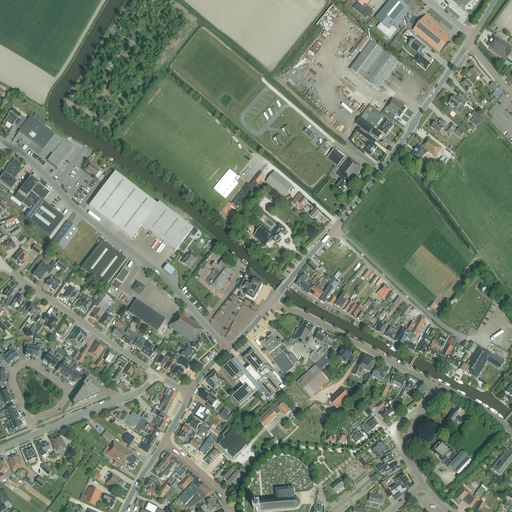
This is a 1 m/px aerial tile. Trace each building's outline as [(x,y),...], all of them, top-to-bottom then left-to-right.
[(353,0),(358,4),(354,8),(366,18),(372,11),(368,7),(367,8),(366,7),(371,0),(353,0)] [(392,27),(408,8),(399,0),(390,0),(375,19),(385,27),(381,31),(390,38),(396,30),(392,27)] [(440,53),(440,54),(449,43),(448,44),(444,41),(448,37),(425,17),(413,31),(440,53)] [(511,51),(511,49),(511,46),(501,39),(502,38),(497,34),(495,37),(488,46),(490,48),(489,50),(492,52),(505,61),(511,52),(511,51)] [(366,38),(363,36),(354,48),(360,53),(370,41),(366,38)] [(426,71),(431,65),(422,57),(424,55),(421,53),(425,48),(414,38),(408,45),(419,55),(417,57),(420,59),(417,63),(426,71)] [(377,91),(398,63),(371,42),(350,70),(377,91)] [(511,65),(505,61),(502,66),(507,70),(511,65)] [(482,79),(484,77),(475,67),(470,72),(476,79),(479,76),(482,79)] [(474,93),(476,91),(466,80),(461,85),(468,93),(471,90),(474,93)] [(498,89),(499,89),(494,83),(490,87),(495,92),(492,94),(497,99),(502,93),(498,89)] [(463,107),(468,102),(462,97),(459,100),(454,96),(449,102),(458,109),(461,105),(463,107)] [(400,118),(406,109),(403,107),(405,105),(402,104),(402,105),(393,98),(385,109),(391,113),(389,115),(394,119),(396,115),(400,118)] [(7,114),(8,115),(3,122),(6,124),(7,123),(12,126),(14,124),(21,129),(28,120),(12,109),(10,111),(7,114)] [(25,151),(28,148),(55,168),(71,147),(37,121),(33,117),(31,116),(28,120),(21,129),(18,132),(19,133),(15,138),(20,141),(18,144),(20,145),(22,143),(25,145),(22,149),(25,151)] [(382,134),(364,121),(360,118),(355,124),(370,134),(371,133),(379,139),(382,134)] [(450,135),(456,128),(451,124),(449,127),(445,123),(446,123),(441,119),(438,123),(436,122),(431,127),(439,133),(443,128),(446,130),(445,131),(450,135)] [(390,130),(393,126),(388,122),(385,120),(378,130),(386,136),(389,132),(391,130),(390,130)] [(377,147),(374,145),(376,141),(366,134),(363,137),(369,141),(368,143),(367,143),(365,146),(367,148),(365,152),(370,156),(373,153),(375,151),(377,147)] [(435,158),(442,148),(429,138),(427,141),(426,140),(421,147),(419,146),(412,156),(420,162),(427,152),(435,158)] [(334,149),(327,158),(335,164),(338,167),(345,158),(335,149),(334,149)] [(350,185),(362,168),(350,158),(337,175),(341,178),(340,179),(341,179),(334,188),(342,194),(349,184),(350,185)] [(14,159),(11,164),(9,163),(5,168),(6,169),(0,177),(0,181),(11,190),(17,182),(14,179),(21,170),(19,168),(22,165),(14,159)] [(91,164),(86,170),(95,177),(100,171),(91,164)] [(159,203),(157,205),(115,172),(89,206),(131,239),(142,226),(175,251),(193,229),(159,203)] [(284,197),(292,187),(274,172),(266,183),(284,197)] [(260,182),(265,177),(260,173),(254,181),(258,184),(260,185),(262,183),(260,182)] [(21,204),(22,204),(38,183),(38,182),(30,176),(25,183),(25,182),(22,186),(22,187),(12,200),(20,206),(21,204)] [(50,192),(38,183),(22,204),(25,206),(22,210),(28,215),(26,217),(38,231),(49,239),(65,218),(43,201),(50,192)] [(241,205),(254,190),(248,185),(235,200),(240,204),(241,205)] [(299,208),(307,199),(300,193),(292,202),(299,208)] [(315,220),(320,213),(315,210),(312,208),(311,210),(313,212),(310,216),(315,220)] [(63,250),(78,229),(68,221),(52,242),(63,250)] [(278,242),(287,232),(281,227),(281,228),(278,226),(272,234),(262,226),(254,236),(266,246),(272,238),(278,242)] [(13,237),(21,231),(19,228),(10,234),(13,237)] [(7,236),(10,235),(7,230),(0,233),(0,239),(7,236)] [(25,240),(27,238),(26,237),(24,237),(23,237),(22,237),(18,241),(21,245),(26,240),(25,240)] [(12,250),(16,247),(11,239),(7,242),(7,243),(3,246),(7,252),(12,249),(12,250)] [(105,288),(126,259),(102,241),(81,269),(105,288)] [(38,255),(42,250),(35,245),(31,250),(38,255)] [(25,261),(29,256),(21,249),(16,254),(17,255),(13,259),(19,265),(21,263),(22,265),(25,262),(25,261)] [(190,251),(181,263),(185,265),(185,264),(189,267),(194,260),(197,256),(190,251)] [(218,292),(233,272),(225,266),(226,264),(225,263),(221,260),(218,265),(214,262),(211,266),(215,269),(212,272),(214,273),(207,283),(218,292)] [(53,262),(50,266),(42,261),(37,269),(32,275),(40,281),(44,274),(46,271),(49,273),(53,269),(52,269),(56,264),(53,262)] [(307,266),(314,273),(319,268),(311,261),(307,266)] [(64,272),(68,267),(61,262),(57,267),(64,272)] [(168,264),(164,270),(171,276),(176,271),(168,264)] [(119,289),(130,271),(124,268),(113,285),(119,289)] [(370,273),(367,270),(362,276),(365,279),(370,273)] [(300,288),(306,283),(310,279),(304,273),(294,284),(300,289),(300,288)] [(374,285),(378,279),(378,278),(375,276),(369,284),(372,287),(374,285)] [(58,286),(61,282),(55,277),(53,279),(50,278),(49,280),(45,284),(55,291),(58,286)] [(324,304),(337,286),(339,282),(333,278),(328,285),(329,285),(323,293),(319,300),(324,304)] [(263,285),(254,281),(251,286),(249,286),(251,282),(245,279),(239,290),(245,293),(247,290),(248,291),(245,296),(254,301),(263,285)] [(378,279),(374,285),(378,287),(382,282),(378,279)] [(94,285),(89,281),(84,288),(89,292),(94,285)] [(304,291),(311,283),(310,281),(308,284),(306,283),(300,288),(304,291)] [(138,282),(133,290),(141,295),(146,287),(138,282)] [(309,293),(313,288),(311,286),(313,284),(311,283),(304,291),(308,294),(309,293)] [(314,297),(322,285),(320,284),(316,289),(314,287),(313,288),(309,293),(314,297)] [(387,295),(391,290),(385,284),(376,294),(383,300),(384,301),(388,296),(387,295)] [(321,291),(324,287),(322,285),(314,297),(319,300),(323,293),(321,291)] [(75,299),(80,293),(70,286),(66,292),(67,293),(64,298),(71,303),(74,298),(75,299)] [(11,296),(14,292),(8,288),(3,295),(8,299),(4,305),(7,307),(13,298),(11,296)] [(347,304),(349,302),(346,300),(348,297),(347,297),(348,295),(343,292),(334,305),(339,308),(343,310),(347,304)] [(391,298),(388,301),(391,303),(397,295),(392,292),(389,296),(391,298)] [(104,313),(113,301),(103,294),(94,306),(97,308),(90,317),(97,322),(104,313)] [(13,309),(16,304),(19,306),(24,299),(18,295),(15,300),(13,298),(8,306),(13,309)] [(90,306),(93,301),(87,297),(84,295),(81,299),(81,300),(79,303),(78,302),(76,306),(85,313),(88,309),(87,309),(89,306),(90,306)] [(400,299),(397,296),(392,303),(395,306),(400,299)] [(332,306),(337,300),(332,297),(328,303),(332,306)] [(351,315),(357,306),(354,304),(358,300),(357,299),(353,303),(347,313),(351,315)] [(157,332),(166,319),(136,300),(128,312),(157,332)] [(381,304),(376,300),(372,306),(377,309),(381,304)] [(353,303),(349,301),(347,304),(343,310),(347,313),(353,303)] [(31,314),(36,307),(31,304),(28,308),(25,306),(21,313),(26,316),(28,313),(31,314)] [(355,319),(363,307),(359,304),(357,306),(351,315),(355,319)] [(365,316),(367,313),(364,311),(367,306),(365,304),(363,307),(355,319),(361,322),(365,316)] [(123,306),(117,315),(121,318),(127,309),(123,306)] [(3,307),(1,309),(0,307),(0,314),(3,312),(7,315),(9,313),(3,307)] [(38,314),(41,310),(36,307),(31,314),(33,316),(31,320),(36,323),(41,316),(38,314)] [(410,310),(407,307),(402,314),(405,316),(410,310)] [(109,309),(99,323),(100,324),(104,327),(105,327),(112,318),(110,316),(111,315),(113,312),(109,309)] [(198,337),(204,329),(179,312),(169,327),(190,342),(191,341),(194,343),(191,347),(197,351),(204,341),(198,337)] [(372,329),(381,315),(379,313),(374,319),(371,318),(367,325),(372,329)] [(51,317),(47,314),(43,320),(47,323),(45,327),(51,331),(57,321),(51,317)] [(367,325),(371,318),(372,317),(367,314),(362,322),(367,325)] [(383,322),(380,320),(383,316),(381,315),(372,329),(377,332),(380,326),(383,322)] [(426,322),(423,320),(425,318),(421,316),(411,333),(417,336),(426,322)] [(124,334),(125,334),(121,331),(122,330),(121,329),(124,325),(118,321),(115,326),(117,327),(116,328),(112,334),(120,340),(124,334)] [(311,333),(314,327),(304,322),(301,328),(299,327),(292,339),(306,346),(313,334),(311,333)] [(410,331),(414,324),(411,322),(407,329),(402,327),(393,341),(399,344),(403,336),(407,329),(410,331)] [(381,325),(380,326),(377,332),(382,335),(389,324),(387,323),(384,327),(381,325)] [(384,336),(393,340),(396,335),(398,331),(390,326),(386,332),(385,332),(383,335),(384,336)] [(85,341),(87,338),(85,337),(87,334),(79,329),(76,327),(67,340),(79,349),(85,340),(85,341)] [(324,344),(328,335),(319,330),(314,339),(317,341),(316,344),(321,347),(323,343),(324,344)] [(409,335),(411,332),(407,330),(405,333),(407,334),(406,337),(403,336),(399,343),(403,346),(406,341),(407,342),(409,338),(408,337),(409,335)] [(417,336),(411,333),(411,332),(409,335),(408,337),(409,338),(407,342),(406,341),(403,346),(414,351),(417,347),(412,344),(417,336)] [(131,339),(124,334),(120,340),(131,347),(132,345),(135,342),(134,341),(136,339),(139,335),(138,335),(136,338),(133,336),(131,339)] [(147,341),(142,338),(139,335),(136,339),(134,341),(135,342),(132,345),(140,351),(147,341)] [(279,375),(283,379),(287,383),(290,381),(285,375),(295,367),(286,356),(289,354),(285,348),(284,349),(282,345),(279,341),(277,342),(272,335),(262,344),(267,350),(263,353),(266,356),(271,362),(272,360),(277,366),(273,369),(279,375)] [(334,344),(334,345),(337,339),(329,335),(324,344),(332,348),(334,344)] [(429,346),(426,344),(430,337),(425,335),(419,347),(421,348),(419,351),(424,354),(429,346)] [(446,362),(457,341),(451,338),(447,345),(443,353),(440,351),(437,357),(446,362)] [(103,351),(106,348),(105,347),(98,342),(97,342),(97,341),(89,353),(98,359),(102,353),(101,353),(103,351)] [(287,348),(289,346),(285,341),(282,344),(286,348),(285,348),(289,354),(287,355),(294,364),(298,361),(287,348)] [(31,357),(33,347),(30,347),(30,343),(25,342),(24,348),(27,349),(25,356),(31,357)] [(153,347),(150,345),(146,342),(140,351),(150,358),(153,353),(150,351),(153,347)] [(440,351),(442,348),(433,343),(428,352),(437,357),(440,351)] [(500,369),(504,361),(491,354),(471,343),(467,349),(473,353),(469,361),(466,365),(462,363),(458,370),(463,372),(468,375),(469,374),(477,379),(487,361),(500,369)] [(31,357),(37,358),(38,351),(41,351),(42,345),(37,344),(36,348),(33,347),(31,357)] [(14,362),(18,358),(14,352),(16,350),(12,345),(8,349),(10,352),(7,354),(14,362)] [(83,358),(89,349),(86,346),(76,361),(81,364),(84,359),(83,358)] [(163,350),(158,346),(153,352),(159,356),(163,350)] [(189,362),(196,352),(187,346),(181,356),(189,362)] [(317,363),(327,353),(322,348),(316,354),(314,352),(310,356),(317,363)] [(351,354),(352,353),(348,351),(343,348),(338,357),(339,358),(339,360),(346,364),(348,360),(352,362),(356,357),(351,354)] [(316,366),(319,370),(336,354),(332,349),(320,360),(321,360),(318,362),(316,366)] [(109,363),(111,361),(113,363),(118,356),(109,350),(105,357),(107,359),(106,361),(109,363)] [(48,365),(54,357),(51,355),(53,352),(51,351),(43,362),(48,365)] [(242,374),(231,361),(222,369),(235,384),(239,381),(243,386),(231,397),(239,406),(254,394),(253,392),(260,386),(271,399),(280,390),(267,375),(270,373),(265,367),(267,366),(254,351),(244,360),(250,367),(242,374)] [(458,368),(461,362),(460,361),(461,359),(457,357),(455,359),(453,357),(455,352),(453,351),(447,362),(458,368)] [(14,362),(7,354),(5,356),(2,353),(0,355),(0,358),(2,361),(5,360),(9,365),(14,362)] [(165,364),(169,358),(171,359),(173,356),(170,353),(167,356),(165,359),(162,357),(157,363),(162,367),(165,364)] [(54,357),(48,365),(53,368),(61,357),(59,356),(56,359),(54,357)] [(124,368),(128,362),(120,357),(115,364),(120,368),(112,379),(116,382),(123,372),(121,371),(122,369),(123,370),(124,368)] [(371,370),(375,362),(365,357),(359,367),(356,366),(352,374),(360,378),(361,375),(364,370),(370,373),(371,370)] [(103,360),(100,358),(95,366),(98,368),(103,360)] [(63,376),(70,366),(66,364),(67,361),(66,359),(57,372),(63,376)] [(187,370),(191,364),(185,360),(183,359),(179,364),(182,366),(187,370)] [(164,369),(170,373),(176,364),(171,360),(164,369)] [(129,377),(135,368),(130,364),(124,373),(129,377)] [(181,369),(182,368),(176,364),(175,366),(177,368),(173,374),(177,377),(179,377),(183,371),(181,369)] [(69,380),(75,371),(77,368),(76,366),(73,369),(70,366),(63,376),(69,380)] [(329,381),(319,370),(316,366),(297,382),(310,397),(329,381)] [(384,379),(388,372),(377,366),(372,377),(369,376),(363,388),(367,390),(368,388),(373,378),(382,382),(381,383),(385,385),(388,380),(384,379)] [(273,370),(271,372),(278,380),(277,381),(283,387),(286,385),(273,370)] [(75,371),(69,380),(75,384),(83,372),(81,371),(79,373),(75,371)] [(216,372),(206,380),(215,390),(224,382),(216,372)] [(398,385),(401,379),(394,375),(389,384),(395,387),(396,386),(397,386),(397,385),(398,385)] [(86,401),(91,399),(102,394),(101,391),(90,384),(91,382),(87,379),(83,385),(84,386),(72,403),(74,406),(86,401)] [(406,381),(401,379),(398,385),(397,385),(397,386),(399,388),(398,390),(401,391),(402,389),(404,389),(406,385),(404,384),(406,381)] [(415,396),(419,388),(409,383),(405,390),(415,396)] [(389,389),(384,386),(378,397),(383,400),(389,389)] [(0,398),(1,400),(10,396),(8,390),(1,393),(0,391),(0,398)] [(172,404),(177,394),(171,391),(171,392),(166,390),(164,395),(166,396),(164,401),(156,396),(153,401),(156,403),(157,400),(162,403),(161,404),(170,409),(172,404)] [(211,393),(210,394),(205,390),(199,397),(212,407),(217,399),(213,396),(214,396),(214,395),(211,393)] [(330,401),(336,408),(345,400),(346,402),(349,399),(348,398),(349,397),(342,390),(330,401)] [(12,401),(10,396),(1,400),(2,403),(0,403),(0,409),(3,408),(2,405),(12,401)] [(285,417),(291,411),(284,403),(281,406),(277,402),(257,420),(260,424),(264,427),(277,416),(276,415),(280,412),(285,417)] [(387,417),(394,412),(390,406),(389,407),(387,404),(385,406),(382,403),(376,407),(379,410),(379,411),(381,413),(379,415),(384,420),(388,418),(387,417)] [(170,409),(161,404),(159,409),(161,410),(161,411),(167,414),(170,409)] [(192,415),(200,420),(204,423),(209,416),(205,413),(208,409),(200,404),(192,415)] [(7,417),(17,413),(14,406),(1,412),(2,414),(5,413),(7,417)] [(364,410),(368,416),(372,412),(368,407),(364,410)] [(454,412),(446,423),(450,426),(451,425),(454,427),(458,422),(462,424),(464,421),(458,416),(462,410),(458,407),(455,412),(454,412)] [(224,409),(220,415),(227,420),(229,417),(227,415),(229,413),(224,409)] [(155,415),(158,417),(158,418),(166,422),(169,418),(165,416),(166,415),(158,411),(155,415)] [(154,427),(141,419),(132,412),(129,417),(124,413),(119,419),(139,433),(141,431),(148,435),(149,435),(156,440),(161,431),(155,428),(154,427)] [(9,424),(20,419),(17,413),(7,417),(8,421),(5,423),(6,425),(9,424)] [(166,422),(158,418),(157,420),(153,417),(153,418),(145,413),(142,418),(150,423),(152,425),(156,427),(155,428),(161,431),(166,422)] [(371,431),(379,425),(374,418),(372,416),(364,422),(365,423),(362,426),(368,433),(371,431)] [(191,417),(187,424),(192,427),(195,429),(196,429),(201,422),(197,420),(196,420),(191,417)] [(20,419),(9,424),(11,428),(8,429),(9,431),(22,426),(20,419)] [(196,434),(194,432),(185,426),(182,431),(182,432),(179,437),(183,441),(187,436),(192,439),(194,437),(196,434)] [(211,427),(208,430),(201,426),(199,430),(200,431),(204,433),(206,435),(207,433),(208,433),(216,439),(219,433),(215,430),(211,427)] [(239,454),(247,445),(232,431),(228,428),(221,436),(222,437),(218,442),(220,444),(218,445),(233,459),(239,454)] [(343,431),(339,430),(338,431),(338,436),(339,437),(339,442),(345,443),(346,433),(343,433),(343,431)] [(359,432),(358,431),(356,430),(353,433),(353,432),(353,433),(354,434),(353,434),(351,437),(350,439),(352,440),(354,440),(356,443),(364,437),(360,432),(359,432)] [(217,440),(216,439),(208,433),(205,437),(208,439),(199,451),(205,456),(217,440)] [(133,440),(126,435),(122,442),(129,446),(133,440)] [(147,453),(156,440),(149,435),(148,435),(146,439),(145,438),(139,449),(147,453)] [(60,437),(52,440),(53,442),(52,443),(56,452),(66,448),(62,439),(61,439),(60,437)] [(198,450),(201,445),(194,439),(190,445),(198,450)] [(378,458),(389,450),(382,441),(371,450),(374,453),(372,455),(374,458),(376,456),(378,458)] [(447,469),(450,466),(457,473),(470,459),(460,450),(455,455),(452,453),(453,451),(442,441),(432,452),(444,464),(443,465),(447,469)] [(133,458),(131,456),(132,454),(114,442),(111,446),(110,448),(128,460),(136,465),(139,460),(134,457),(133,458)] [(42,444),(37,446),(42,458),(49,455),(48,453),(47,451),(50,449),(48,443),(42,445),(42,444)] [(110,448),(109,448),(106,446),(102,453),(106,455),(115,461),(113,464),(119,469),(122,465),(124,466),(126,464),(128,465),(127,466),(128,466),(133,470),(136,465),(128,460),(110,448)] [(37,457),(36,455),(33,448),(23,452),(27,462),(37,457)] [(94,449),(92,451),(100,457),(102,454),(99,452),(94,449)] [(500,476),(511,461),(511,452),(511,451),(510,452),(507,449),(491,469),(495,471),(494,471),(500,476)] [(390,463),(395,460),(392,455),(390,452),(384,456),(385,458),(381,461),(382,463),(376,467),(379,472),(388,466),(387,464),(389,463),(390,463)] [(174,460),(173,459),(174,458),(168,454),(163,461),(167,464),(169,465),(171,462),(172,462),(174,460)] [(16,455),(8,458),(9,461),(8,461),(12,470),(15,468),(15,469),(22,466),(19,460),(20,460),(19,457),(17,457),(16,455)] [(174,473),(181,464),(174,458),(174,460),(172,462),(159,478),(163,481),(171,472),(173,473),(173,472),(176,468),(177,469),(174,473)] [(470,459),(457,473),(459,475),(472,461),(470,459)] [(4,460),(0,461),(0,472),(8,469),(7,465),(6,465),(4,460)] [(162,473),(169,465),(167,464),(163,461),(157,469),(162,473)] [(388,476),(400,468),(397,463),(390,467),(391,470),(387,473),(388,476)] [(186,476),(190,471),(181,464),(174,473),(177,475),(176,478),(181,482),(186,476)] [(52,472),(44,465),(40,469),(48,476),(52,472)] [(222,476),(230,483),(239,473),(232,466),(222,476)] [(193,483),(197,478),(190,472),(187,477),(179,486),(184,490),(184,489),(191,481),(193,483)] [(101,476),(96,473),(92,478),(97,481),(101,476)] [(119,491),(125,483),(120,480),(120,479),(112,474),(110,477),(108,481),(106,485),(114,489),(114,488),(119,491)] [(399,482),(406,478),(404,474),(393,480),(395,484),(399,482)] [(46,481),(39,476),(34,482),(41,487),(46,481)] [(30,479),(26,477),(23,481),(31,487),(33,484),(28,481),(30,479)] [(203,492),(207,487),(197,478),(193,483),(178,499),(183,504),(181,506),(183,508),(185,506),(189,510),(195,506),(202,501),(203,500),(207,496),(213,492),(208,488),(203,492)] [(403,489),(410,485),(408,481),(406,478),(399,482),(395,484),(390,487),(390,488),(389,488),(390,491),(392,491),(397,488),(401,486),(403,489)] [(157,493),(155,490),(156,488),(154,486),(155,483),(153,482),(148,479),(145,486),(149,488),(148,491),(154,496),(157,493)] [(331,487),(336,493),(344,486),(346,489),(350,487),(345,480),(342,483),(340,480),(331,487)] [(388,489),(384,482),(379,485),(383,492),(388,489)] [(164,496),(170,488),(165,485),(159,492),(164,496)] [(475,494),(476,495),(474,497),(470,494),(471,494),(463,487),(457,494),(457,495),(453,500),(460,506),(463,502),(471,509),(480,498),(485,492),(479,488),(475,494)] [(95,506),(101,493),(89,488),(83,501),(95,506)] [(298,500),(295,499),(294,488),(276,490),(277,500),(256,502),(256,504),(253,505),(254,511),(257,511),(265,511),(296,509),(299,508),(300,505),(300,502),(298,500)] [(393,495),(389,489),(384,492),(388,498),(393,495)] [(110,497),(105,495),(102,501),(105,502),(104,505),(105,505),(104,506),(105,508),(107,508),(108,508),(108,507),(112,508),(113,505),(116,499),(110,497)] [(375,503),(377,496),(370,495),(369,502),(375,503)] [(375,503),(382,504),(384,497),(377,496),(375,503)] [(211,499),(209,501),(207,498),(204,500),(204,501),(203,501),(203,500),(202,501),(195,506),(198,510),(205,505),(211,511),(218,507),(211,499)] [(485,504),(480,502),(475,511),(490,511),(483,508),(485,504)]
